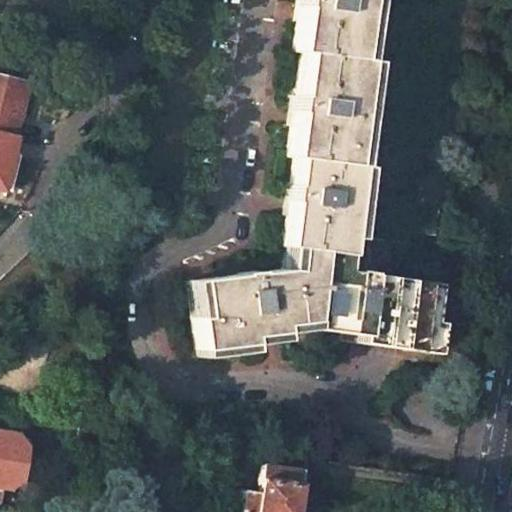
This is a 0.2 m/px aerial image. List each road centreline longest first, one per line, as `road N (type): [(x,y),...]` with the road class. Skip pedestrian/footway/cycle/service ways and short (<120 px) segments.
road 1 (residential): [(154,0),(48,183),(0,245)]
road 2 (unclassified): [(488,511),(511,385)]
